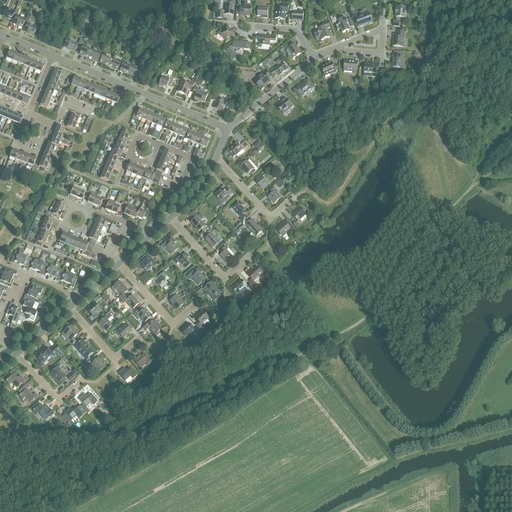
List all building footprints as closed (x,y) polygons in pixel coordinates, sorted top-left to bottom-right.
[(224,15),(225,15),(233,16),(234,0),(231,0),(221,0),(226,4),(226,11),(224,11),(223,13),(218,12),(217,18),(223,19),(224,15)] [(275,19),(278,19),(278,20),(279,20),(279,21),(280,20),(281,19),(284,20),(284,12),(288,13),(289,4),(283,4),(283,8),(276,8),(276,12),(275,12),(274,15),(275,15),(275,19)] [(397,14),(397,17),(396,22),(394,21),(393,26),(400,27),(400,22),(400,18),(404,18),(404,15),(406,15),(407,11),(406,11),(406,7),(396,6),(396,10),(396,11),(395,12),(396,13),(396,14),(397,14)] [(250,16),(251,8),(240,7),(240,16),(245,17),(245,16),(250,16)] [(15,12),(6,8),(2,16),(12,20),(12,19),(15,12)] [(267,18),(268,9),(258,8),(257,16),(264,17),(264,18),(267,18)] [(15,12),(12,19),(15,20),(13,24),(23,28),(24,25),(24,24),(26,19),(24,19),(17,16),(19,10),(18,9),(16,9),(15,12)] [(304,13),(292,12),(293,9),(290,9),(289,15),(292,15),(292,20),(303,21),(304,13)] [(370,17),(372,16),(371,14),(369,14),(369,13),(359,16),(359,15),(355,16),(359,27),(368,23),(369,25),(373,23),(370,17)] [(26,19),(24,24),(27,25),(24,32),(33,36),(37,27),(28,23),(30,18),(27,16),(26,19)] [(348,32),(352,31),(351,31),(350,31),(349,27),(354,25),(351,18),(346,20),(345,18),(338,21),(339,25),(336,26),(338,31),(341,29),(342,33),(347,31),(348,32)] [(327,29),(330,28),(328,21),(322,23),(323,27),(317,30),(313,32),(316,39),(320,38),(321,41),(330,37),(327,29)] [(232,35),(234,34),(230,30),(231,30),(228,27),(223,32),(221,30),(218,34),(221,37),(222,36),(224,38),(225,37),(228,40),(233,36),(232,35)] [(405,39),(405,31),(398,30),(397,36),(394,36),(394,42),(393,42),(393,46),(403,47),(403,39),(405,39)] [(262,47),(270,48),(270,43),(276,44),(276,37),(265,36),(265,37),(259,36),(258,47),(262,47)] [(80,40),(78,45),(67,40),(63,48),(66,49),(67,48),(75,52),(77,48),(80,50),(83,41),(80,40)] [(297,57),(301,54),(298,50),(299,49),(296,45),(295,45),(294,45),(292,41),(284,46),(287,50),(288,49),(292,56),(293,56),(294,57),(295,57),(297,56),(297,57)] [(229,48),(226,51),(227,53),(229,55),(231,58),(236,54),(242,49),(250,50),(250,44),(238,43),(235,43),(229,48)] [(88,58),(92,50),(83,46),(79,55),(82,56),(82,55),(88,58)] [(92,50),(88,58),(95,60),(94,61),(97,62),(101,53),(92,50)] [(12,61),(15,54),(9,52),(7,58),(12,61)] [(402,68),(403,56),(402,56),(402,52),(394,52),(394,55),(393,55),(392,60),(393,60),(392,63),(392,67),(402,68)] [(21,56),(15,54),(12,61),(18,63),(21,56)] [(109,66),(112,58),(103,54),(99,63),(102,64),(103,64),(109,66)] [(21,56),(18,63),(24,66),(27,59),(21,56)] [(121,62),(112,58),(109,66),(115,69),(114,69),(118,71),(121,62)] [(27,59),(24,66),(30,68),(33,61),(27,59)] [(273,68),(270,71),(275,77),(278,74),(279,76),(288,69),(282,63),(280,59),(276,62),(279,66),(274,69),(273,68)] [(38,63),(33,61),(30,68),(35,70),(38,63)] [(357,73),(358,63),(349,62),(349,61),(345,61),(344,71),(353,72),(353,73),(357,73)] [(129,74),(132,66),(123,62),(119,71),(122,73),(123,72),(129,74)] [(335,70),(338,70),(338,65),(333,65),(332,62),(327,64),(321,67),(325,77),(330,75),(329,75),(336,72),(335,70)] [(38,63),(35,70),(41,73),(44,66),(38,63)] [(378,71),(379,64),(372,63),(372,66),(365,65),(364,75),(372,76),(373,73),(377,74),(377,71),(378,71)] [(132,66),(129,74),(135,77),(135,78),(138,79),(141,70),(132,66)] [(52,76),(59,79),(61,73),(55,70),(52,76)] [(266,71),(253,81),(261,91),(265,88),(264,87),(271,82),(268,79),(271,77),(266,71)] [(52,76),(50,82),(57,85),(59,79),(52,76)] [(77,88),(80,81),(74,78),(71,85),(77,88)] [(165,79),(163,78),(159,86),(164,88),(164,86),(167,88),(168,86),(171,87),(174,79),(171,78),(170,80),(166,78),(165,79)] [(302,85),(302,84),(301,84),(295,90),(298,94),(302,98),(309,92),(310,92),(315,88),(312,84),(312,85),(308,80),(302,85)] [(80,81),(77,88),(76,90),(82,92),(83,90),(86,83),(80,81)] [(57,85),(50,82),(47,88),(54,91),(57,85)] [(188,84),(182,82),(178,92),(186,95),(189,89),(192,91),(195,84),(189,82),(188,84)] [(86,83),(83,90),(88,92),(91,86),(86,83)] [(97,88),(91,86),(88,92),(94,95),(97,88)] [(205,103),(208,94),(198,90),(199,88),(196,87),(193,94),(196,96),(195,98),(205,103)] [(54,91),(47,88),(45,93),(52,96),(54,91)] [(103,90),(97,88),(94,95),(100,97),(103,90)] [(13,91),(7,89),(5,96),(10,98),(13,91)] [(103,90),(100,97),(106,100),(108,93),(103,90)] [(13,91),(10,98),(16,101),(19,94),(13,91)] [(52,96),(45,93),(43,99),(50,102),(52,96)] [(114,95),(108,93),(106,100),(111,102),(114,95)] [(217,102),(214,108),(222,112),(226,101),(218,98),(220,94),(216,93),(213,100),(217,102)] [(19,94),(16,101),(22,103),(25,96),(19,94)] [(120,98),(114,95),(111,102),(117,104),(120,98)] [(31,99),(25,96),(22,103),(28,106),(31,99)] [(281,100),(283,102),(277,106),(283,113),(290,107),(291,108),(293,106),(287,98),(286,99),(284,97),(281,100)] [(50,102),(43,99),(40,105),(47,108),(50,102)] [(141,119),(145,112),(139,109),(139,110),(136,108),(132,119),(138,121),(139,118),(141,119)] [(11,113),(5,110),(2,117),(8,120),(11,113)] [(145,112),(141,119),(147,122),(150,114),(145,112)] [(17,115),(11,113),(8,120),(14,122),(17,115)] [(150,114),(147,122),(145,125),(148,126),(149,123),(152,124),(155,116),(150,114)] [(17,115),(14,122),(20,125),(23,118),(17,115)] [(72,115),(70,121),(77,124),(79,118),(72,115)] [(160,118),(155,116),(152,124),(154,125),(153,128),(156,129),(157,126),(160,118)] [(166,120),(160,118),(157,126),(162,128),(166,120)] [(77,124),(70,121),(67,127),(74,130),(77,124)] [(167,135),(172,124),(167,122),(163,129),(166,131),(165,133),(167,135)] [(172,124),(167,135),(170,135),(171,132),(174,134),(177,126),(172,124)] [(177,126),(174,134),(179,136),(182,128),(177,126)] [(55,133),(62,136),(65,130),(57,127),(55,133)] [(187,130),(182,128),(179,136),(182,137),(180,141),(183,142),(185,138),(184,138),(187,130)] [(119,138),(127,142),(129,136),(128,135),(129,132),(123,129),(121,133),(119,138)] [(186,152),(187,149),(188,147),(190,142),(194,134),(188,132),(185,140),(188,141),(186,146),(185,146),(183,151),(186,152)] [(62,136),(55,133),(53,138),(60,141),(62,136)] [(199,136),(194,134),(190,142),(196,144),(199,136)] [(199,136),(196,144),(201,146),(204,138),(199,136)] [(53,138),(50,144),(56,146),(56,147),(57,147),(60,141),(53,138)] [(127,142),(119,138),(117,144),(124,147),(127,142)] [(204,138),(201,146),(206,148),(209,141),(204,138)] [(233,158),(236,155),(238,158),(245,152),(243,150),(248,146),(244,142),(240,146),(237,144),(231,149),(232,151),(229,154),(233,158)] [(50,144),(48,143),(46,149),(53,152),(56,147),(56,146),(50,144)] [(124,147),(117,144),(114,150),(122,153),(124,147)] [(46,149),(43,155),(53,159),(54,159),(56,153),(53,152),(46,149)] [(112,149),(110,155),(112,156),(118,158),(119,159),(122,153),(114,150),(112,149)] [(16,160),(19,152),(13,150),(10,157),(16,160)] [(162,155),(170,158),(172,153),(164,150),(162,155)] [(19,152),(16,160),(22,162),(25,155),(19,152)] [(25,155),(22,162),(28,164),(30,157),(25,155)] [(53,159),(43,155),(41,161),(49,164),(50,161),(52,162),(53,159)] [(112,156),(110,155),(108,161),(115,164),(118,158),(112,156)] [(170,158),(162,155),(160,160),(168,163),(170,158)] [(30,157),(28,164),(34,166),(36,159),(30,157)] [(160,160),(158,165),(166,168),(168,163),(160,160)] [(249,160),(247,161),(241,167),(248,174),(251,172),(252,174),(256,171),(257,169),(249,160)] [(49,164),(41,161),(39,167),(46,170),(49,164)] [(115,164),(108,161),(105,167),(113,170),(115,164)] [(131,173),(134,166),(129,164),(126,171),(131,173)] [(158,165),(155,173),(161,176),(162,173),(164,174),(166,168),(158,165)] [(131,173),(130,176),(135,178),(136,176),(139,168),(134,166),(131,173)] [(105,167),(103,173),(110,176),(113,170),(105,167)] [(144,170),(139,168),(136,176),(141,178),(144,170)] [(144,170),(141,178),(146,180),(150,172),(144,170)] [(155,174),(150,172),(146,180),(151,182),(152,181),(158,184),(159,181),(153,179),(154,176),(155,174)] [(110,176),(103,173),(100,178),(108,182),(110,176)] [(262,190),(269,184),(263,178),(264,176),(262,174),(254,181),(262,190)] [(276,183),(281,188),(286,184),(281,178),(276,183)] [(76,198),(80,187),(74,185),(74,186),(71,185),(68,191),(71,192),(70,195),(76,198)] [(80,187),(76,198),(82,200),(83,197),(86,198),(89,192),(86,191),(86,190),(80,187)] [(223,188),(215,195),(221,201),(221,202),(229,195),(229,196),(232,193),(228,188),(225,190),(223,188)] [(271,195),(268,197),(274,204),(281,198),(275,191),(276,190),(274,188),(269,192),(271,195)] [(288,191),(284,195),(286,198),(291,194),(292,192),(289,189),(288,190),(288,191)] [(89,192),(86,198),(89,200),(88,202),(94,205),(97,198),(94,196),(95,194),(92,193),(89,192)] [(103,200),(97,198),(94,205),(100,207),(101,204),(104,206),(106,199),(103,198),(103,200)] [(52,207),(55,209),(63,212),(65,206),(62,205),(64,202),(63,202),(57,199),(56,202),(54,202),(52,207)] [(106,199),(104,206),(106,207),(105,209),(111,212),(115,203),(106,199)] [(243,223),(249,218),(246,215),(248,213),(242,206),(243,205),(240,202),(239,203),(238,202),(232,207),(242,218),(240,219),(243,223)] [(115,203),(111,212),(117,215),(119,211),(122,212),(125,204),(122,203),(121,205),(115,203)] [(125,204),(122,212),(124,213),(124,214),(130,217),(133,210),(134,208),(127,205),(125,204)] [(141,208),(140,210),(137,218),(142,220),(144,217),(146,218),(149,212),(146,210),(145,213),(142,212),(144,209),(141,208)] [(292,215),(298,222),(307,214),(301,208),(292,215)] [(46,213),(45,215),(52,218),(53,214),(60,217),(63,212),(55,209),(54,211),(51,210),(50,213),(47,212),(46,213)] [(133,210),(130,217),(136,219),(137,218),(139,212),(133,210)] [(205,226),(201,221),(203,218),(203,217),(201,214),(199,214),(198,215),(194,211),(189,215),(193,220),(191,222),(199,231),(205,226)] [(44,218),(43,220),(45,221),(43,224),(50,227),(53,222),(50,220),(52,218),(45,215),(44,217),(44,218)] [(97,218),(95,223),(106,228),(108,223),(97,218)] [(252,220),(246,226),(256,237),(262,231),(252,220)] [(285,222),(276,229),(283,237),(291,230),(292,231),(295,229),(290,224),(288,226),(285,222)] [(106,228),(95,223),(93,228),(104,233),(106,228)] [(50,227),(43,224),(41,230),(43,231),(48,233),(50,227)] [(240,227),(237,229),(235,231),(237,234),(240,232),(245,227),(243,224),(242,225),(240,226),(240,227)] [(93,228),(91,233),(99,237),(101,237),(102,234),(103,235),(104,233),(93,228)] [(215,231),(213,232),(211,230),(206,234),(208,236),(205,239),(213,248),(220,242),(222,239),(215,231)] [(43,231),(40,236),(48,239),(50,234),(48,233),(43,231)] [(99,237),(91,233),(89,238),(90,239),(89,243),(95,245),(97,242),(99,237)] [(60,242),(59,244),(64,246),(65,244),(66,241),(68,236),(63,234),(62,236),(60,242)] [(48,239),(40,236),(38,242),(36,241),(35,244),(41,247),(42,244),(45,245),(48,239)] [(65,244),(64,245),(69,247),(70,246),(73,238),(68,236),(66,241),(65,244)] [(78,240),(73,238),(70,246),(75,248),(78,240)] [(172,254),(178,248),(174,243),(176,242),(172,238),(168,241),(167,241),(161,246),(163,250),(166,247),(172,254)] [(84,242),(78,240),(75,248),(80,250),(84,242)] [(88,244),(84,242),(80,250),(83,251),(82,254),(92,259),(96,260),(97,256),(91,254),(85,252),(87,249),(88,246),(88,244)] [(223,253),(220,255),(228,264),(234,259),(232,256),(226,250),(228,249),(226,246),(221,251),(223,253)] [(19,265),(24,254),(25,251),(19,249),(18,252),(16,251),(11,262),(14,264),(15,262),(19,264),(19,265)] [(185,269),(192,263),(187,258),(189,257),(185,253),(181,256),(180,255),(174,261),(177,264),(179,262),(185,269)] [(24,254),(19,265),(24,267),(23,269),(26,270),(27,266),(31,258),(23,255),(24,254)] [(149,256),(137,265),(140,268),(141,266),(147,273),(153,267),(156,264),(152,259),(149,256)] [(27,266),(26,270),(29,271),(30,269),(34,271),(38,262),(31,258),(27,266)] [(38,262),(34,271),(35,271),(35,270),(40,272),(39,274),(42,275),(47,264),(39,261),(38,262)] [(55,267),(47,264),(42,275),(45,277),(46,275),(51,277),(55,267)] [(62,271),(55,267),(51,277),(55,279),(55,281),(58,282),(62,271)] [(248,274),(252,280),(249,282),(251,284),(255,288),(259,285),(255,281),(259,277),(261,279),(267,273),(262,267),(259,269),(257,267),(251,273),(251,272),(248,274)] [(3,276),(12,279),(14,275),(16,276),(17,272),(6,268),(3,276)] [(199,284),(205,278),(201,273),(202,272),(199,268),(194,271),(194,270),(187,276),(190,279),(193,277),(199,284)] [(72,269),(70,274),(66,283),(71,285),(70,287),(73,288),(78,277),(74,276),(75,274),(74,273),(73,271),(74,270),(72,269)] [(62,271),(58,282),(61,283),(61,281),(66,283),(70,274),(62,271)] [(168,284),(166,281),(169,278),(163,272),(152,282),(156,286),(158,285),(162,289),(168,284)] [(12,279),(3,276),(0,282),(0,283),(11,288),(12,285),(10,284),(12,279)] [(242,280),(233,288),(238,294),(240,296),(247,290),(245,287),(247,286),(242,280)] [(119,281),(113,287),(111,288),(119,298),(121,301),(126,296),(125,293),(128,291),(119,281)] [(171,297),(177,292),(176,292),(177,291),(175,289),(179,286),(181,287),(184,284),(182,282),(174,288),(168,294),(171,297)] [(211,282),(205,287),(210,293),(208,294),(211,297),(212,298),(213,297),(215,299),(220,296),(217,293),(220,291),(211,282)] [(29,291),(41,295),(44,288),(33,283),(31,286),(33,287),(31,291),(29,290),(29,291)] [(205,293),(202,291),(203,290),(200,288),(194,293),(199,298),(205,293)] [(25,295),(24,298),(36,302),(39,295),(41,296),(41,295),(29,291),(27,296),(25,295)] [(177,310),(184,304),(177,295),(170,301),(175,306),(174,307),(177,310)] [(133,309),(139,303),(132,296),(129,299),(127,297),(122,301),(124,304),(126,302),(133,309)] [(36,302),(24,298),(23,301),(25,301),(23,307),(27,309),(27,308),(32,310),(36,302)] [(14,318),(16,313),(18,308),(13,306),(14,304),(11,303),(6,315),(14,318)] [(87,310),(95,318),(98,316),(96,313),(100,309),(95,303),(87,310)] [(27,308),(27,309),(25,313),(23,314),(26,321),(29,320),(30,319),(32,316),(35,317),(37,312),(32,310),(27,308)] [(138,310),(134,314),(134,315),(138,319),(140,318),(144,323),(151,317),(144,309),(140,312),(138,310)] [(106,317),(99,323),(106,331),(112,326),(107,320),(114,315),(113,314),(112,312),(110,310),(104,315),(106,317)] [(198,328),(203,333),(205,331),(201,326),(201,325),(209,318),(202,311),(195,317),(199,322),(195,325),(198,328)] [(16,313),(14,318),(12,322),(17,324),(18,321),(21,322),(23,322),(26,321),(23,314),(21,315),(16,313)] [(117,332),(116,333),(119,336),(120,335),(123,339),(130,333),(129,332),(132,331),(131,330),(133,327),(126,319),(123,322),(126,324),(117,332)] [(155,322),(151,325),(149,323),(143,328),(146,331),(149,328),(155,335),(156,335),(157,336),(160,334),(158,332),(162,329),(155,322)] [(186,336),(194,329),(188,323),(180,330),(186,336)] [(74,337),(78,334),(70,326),(64,332),(70,339),(67,341),(71,346),(73,344),(75,342),(77,340),(74,337)] [(203,333),(198,328),(195,330),(200,335),(198,337),(200,340),(205,335),(203,333)] [(86,358),(93,352),(82,340),(75,346),(86,358)] [(46,347),(35,356),(41,363),(52,354),(53,356),(58,352),(60,355),(63,353),(62,351),(57,345),(54,347),(49,351),(46,347)] [(136,357),(133,360),(143,371),(152,362),(145,354),(141,357),(138,360),(137,358),(136,357)] [(99,373),(106,367),(98,358),(92,364),(99,373)] [(156,360),(152,364),(156,369),(160,366),(156,360)] [(57,368),(51,373),(54,376),(54,377),(59,383),(66,377),(60,370),(62,368),(59,364),(56,367),(57,368)] [(118,373),(128,384),(137,376),(130,367),(127,370),(124,367),(118,373)] [(71,381),(77,376),(74,373),(68,378),(71,381)] [(23,388),(27,384),(25,381),(22,378),(18,382),(16,379),(18,378),(14,374),(6,381),(9,386),(12,383),(17,389),(20,385),(23,388)] [(30,387),(27,384),(23,388),(22,388),(23,390),(17,394),(22,400),(24,399),(25,398),(30,403),(35,399),(37,396),(38,396),(36,393),(31,397),(29,394),(31,393),(27,389),(30,387)] [(85,394),(79,399),(84,405),(81,407),(85,412),(86,413),(88,415),(90,413),(88,410),(87,410),(88,410),(86,408),(92,403),(94,406),(98,402),(91,394),(88,396),(85,394)] [(34,406),(30,409),(32,411),(36,415),(39,413),(43,418),(45,421),(54,413),(52,411),(49,408),(47,405),(44,407),(41,404),(39,405),(36,408),(34,406)] [(66,414),(62,418),(68,424),(69,423),(70,422),(71,422),(71,421),(77,416),(79,419),(83,415),(86,413),(85,412),(81,407),(80,406),(77,409),(76,407),(72,411),(69,408),(64,413),(66,414)]
